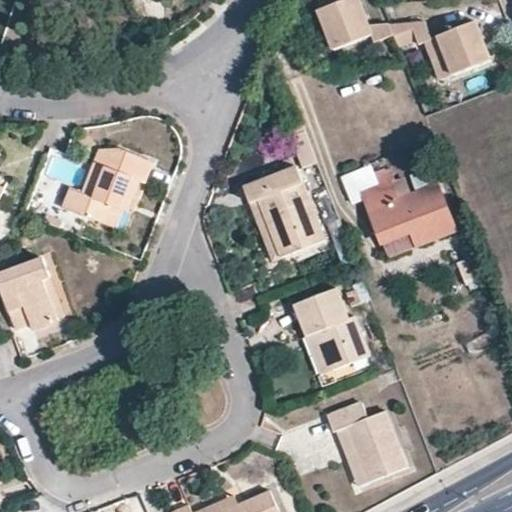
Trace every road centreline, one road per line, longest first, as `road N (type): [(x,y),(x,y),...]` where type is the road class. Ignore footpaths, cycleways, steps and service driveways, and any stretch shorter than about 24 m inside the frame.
road 1 (residential): [(58,480),(91,484),(234,435),(243,425),(245,394),(199,266),(173,250)]
road 2 (residential): [(238,76),(79,96),(0,87)]
road 3 (residential): [(12,391),(110,347),(133,327),(173,250)]
road 4 (residential): [(173,250),(238,76)]
